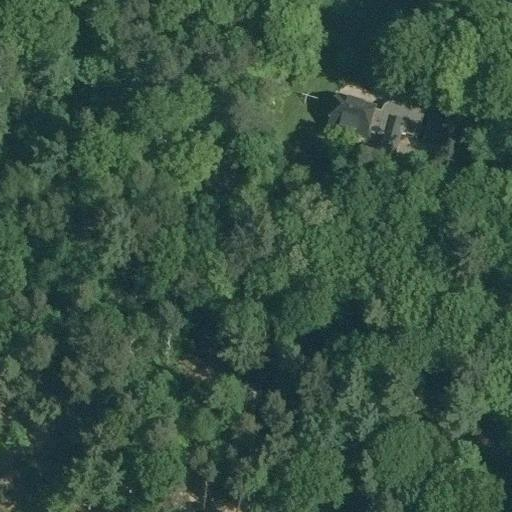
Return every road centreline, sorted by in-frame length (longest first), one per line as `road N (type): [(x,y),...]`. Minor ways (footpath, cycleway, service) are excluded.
road 1 (track): [(280,217),(235,189),(112,77),(52,0)]
road 2 (track): [(0,238),(269,226),(280,217)]
road 3 (track): [(511,358),(280,217)]
road 4 (track): [(511,191),(280,217)]
